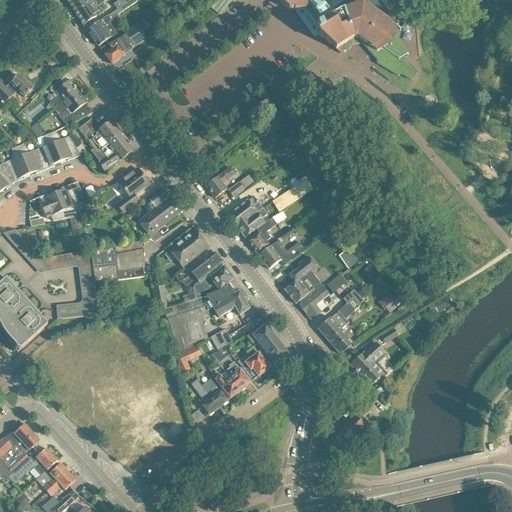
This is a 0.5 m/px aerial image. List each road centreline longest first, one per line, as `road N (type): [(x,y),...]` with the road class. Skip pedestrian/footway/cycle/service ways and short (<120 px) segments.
road 1 (secondary): [(310,368),(290,318),(154,144)]
road 2 (secondary): [(154,144),(42,0)]
road 3 (unclassified): [(0,210),(71,174),(109,180),(154,144)]
road 4 (residential): [(131,511),(30,402)]
road 5 (residential): [(206,449),(272,389),(310,368)]
